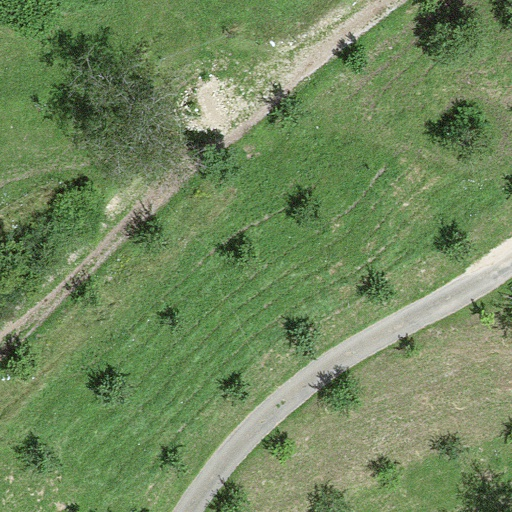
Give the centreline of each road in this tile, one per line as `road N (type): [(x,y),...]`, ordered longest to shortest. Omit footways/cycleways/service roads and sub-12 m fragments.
road 1 (track): [(511,258),(316,373),(221,463),(186,511)]
road 2 (track): [(144,0),(214,121),(383,0)]
road 3 (track): [(0,339),(214,121)]
